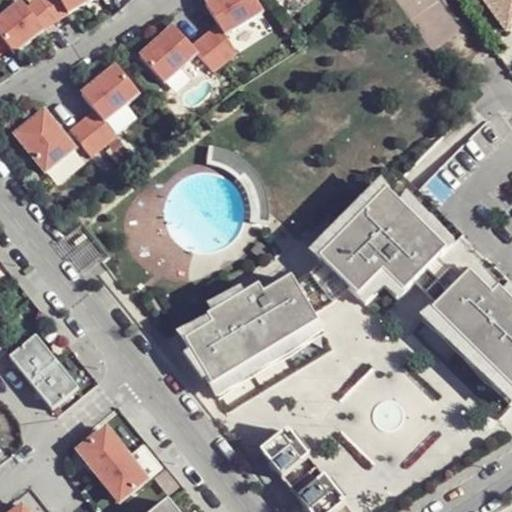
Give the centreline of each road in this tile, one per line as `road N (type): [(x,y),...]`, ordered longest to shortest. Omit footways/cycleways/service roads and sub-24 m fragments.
road 1 (residential): [(0,198),(137,371)]
road 2 (residential): [(0,99),(151,0)]
road 3 (residential): [(137,371),(0,486)]
road 4 (residential): [(137,371),(246,511)]
